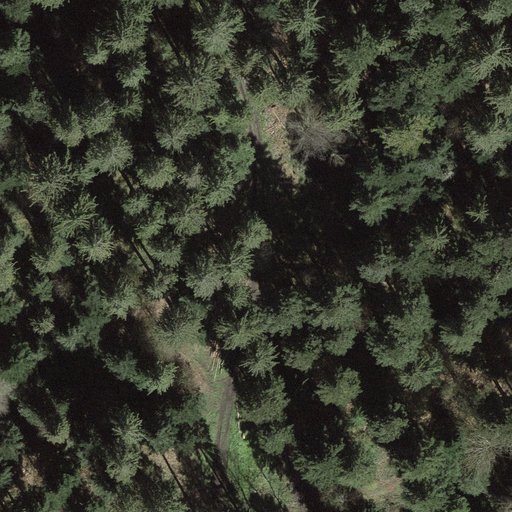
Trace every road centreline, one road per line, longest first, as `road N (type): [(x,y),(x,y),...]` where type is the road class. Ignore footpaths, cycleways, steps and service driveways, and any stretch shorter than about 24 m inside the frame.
road 1 (track): [(223,0),(259,96),(262,293),(227,405),(221,511)]
road 2 (track): [(315,511),(287,446),(262,293)]
